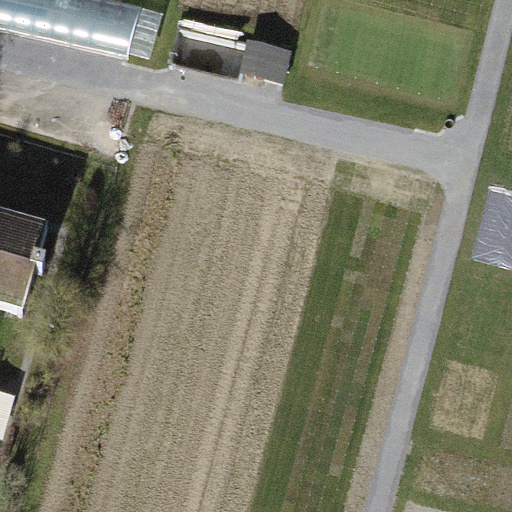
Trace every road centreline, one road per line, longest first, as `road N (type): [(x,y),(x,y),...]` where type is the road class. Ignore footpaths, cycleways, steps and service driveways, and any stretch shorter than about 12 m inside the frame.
road 1 (track): [(509,0),(378,511)]
road 2 (track): [(466,166),(140,89),(0,88)]
